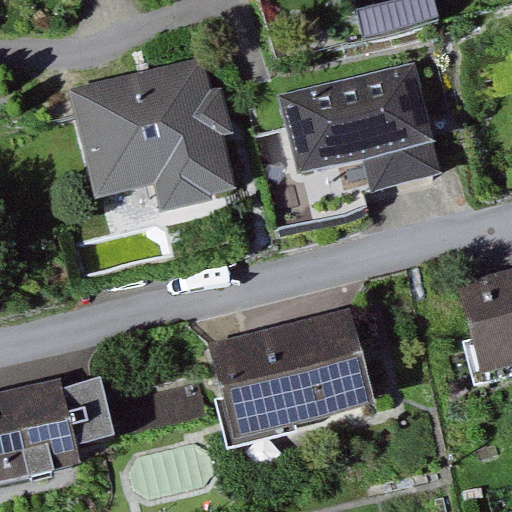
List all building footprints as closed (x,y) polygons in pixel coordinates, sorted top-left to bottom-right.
[(68,0),(73,12),(102,0),(68,0)] [(411,145),(394,73),(266,104),(284,176),(411,145)] [(193,76),(55,109),(79,205),(137,191),(142,210),(221,191),(193,76)] [(511,281),(435,303),(457,383),(511,367),(511,281)] [(329,327),(191,362),(213,448),(351,414),(329,327)] [(46,387),(0,398),(0,489),(67,474),(46,387)]
